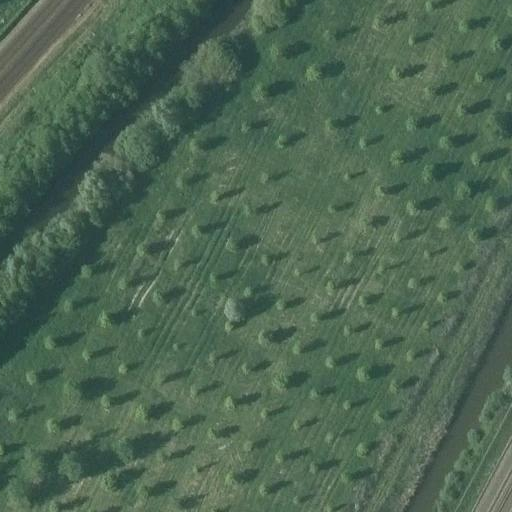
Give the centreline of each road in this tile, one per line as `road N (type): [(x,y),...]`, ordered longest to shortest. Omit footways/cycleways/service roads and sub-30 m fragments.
road 1 (track): [(370,511),(511,237)]
road 2 (track): [(0,124),(111,0)]
